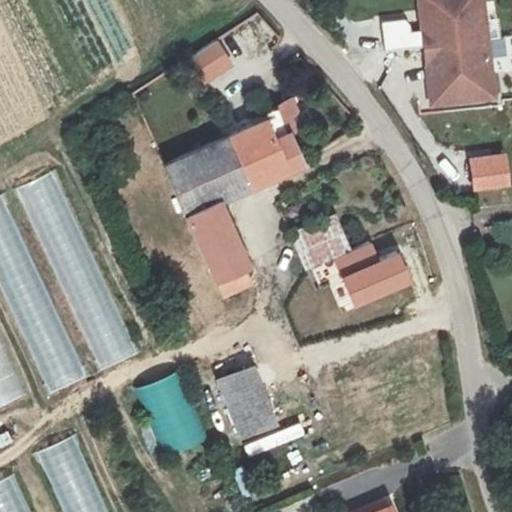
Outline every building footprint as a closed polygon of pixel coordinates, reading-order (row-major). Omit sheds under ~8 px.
[(481,0),(418,0),(420,10),(430,9),(432,27),(422,28),(432,103),(494,96),(481,0)] [(422,28),(432,27),(430,9),(420,10),(422,28)] [(216,39),(186,59),(204,86),(234,67),(216,39)] [(300,162),(275,106),(249,117),(252,124),(227,134),(249,185),(300,162)] [(249,185),(227,134),(163,163),(185,211),(217,197),(218,199),(249,185)] [(97,371),(136,355),(58,170),(19,186),(97,371)] [(3,194),(0,195),(0,288),(48,394),(87,377),(3,194)] [(246,263),(218,199),(217,197),(185,211),(222,296),(249,283),(242,265),(246,263)] [(333,215),(311,224),(314,231),(336,222),(333,215)] [(290,233),(305,267),(347,249),(336,222),(314,231),(311,224),(290,233)] [(309,271),(311,285),(344,280),(342,266),(309,271)] [(0,406),(21,397),(0,348),(0,406)] [(253,366),(216,381),(237,432),(273,418),(253,366)] [(161,460),(205,444),(180,373),(136,389),(161,460)] [(110,511),(77,435),(38,451),(63,511),(110,511)] [(0,482),(0,511),(35,511),(21,474),(0,482)]
